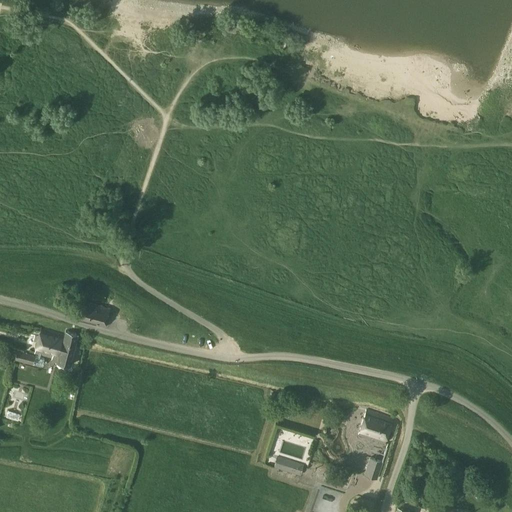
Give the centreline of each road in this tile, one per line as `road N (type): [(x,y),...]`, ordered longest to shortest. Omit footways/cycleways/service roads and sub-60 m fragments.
road 1 (unclassified): [(416,381),(294,357),(225,358),(0,300)]
road 2 (track): [(225,358),(220,333),(133,278),(125,259),(130,230)]
road 3 (unclassified): [(384,511),(416,381)]
